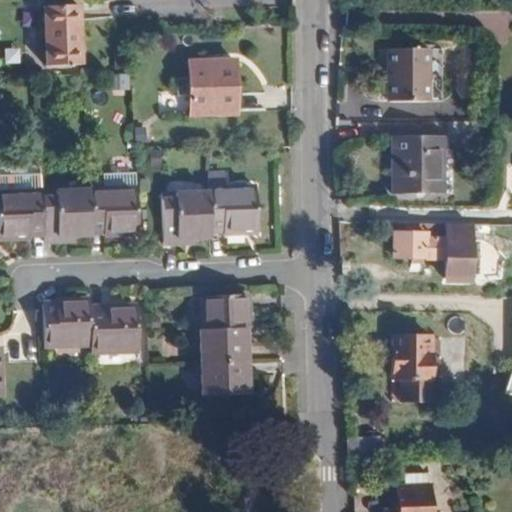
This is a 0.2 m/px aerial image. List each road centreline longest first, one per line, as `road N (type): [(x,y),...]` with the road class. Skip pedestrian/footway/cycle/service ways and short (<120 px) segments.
road 1 (residential): [(316,271),(26,283)]
road 2 (tertiary): [(316,271),(314,0)]
road 3 (tertiary): [(326,511),(316,271)]
